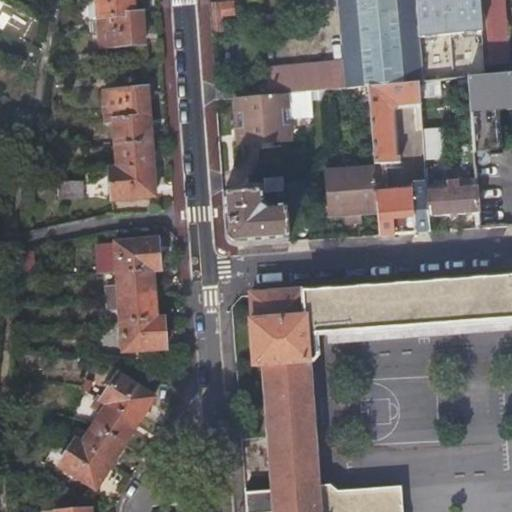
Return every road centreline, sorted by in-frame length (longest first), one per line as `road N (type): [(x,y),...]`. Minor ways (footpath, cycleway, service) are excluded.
road 1 (residential): [(511,256),(202,276)]
road 2 (residential): [(202,276),(186,0)]
road 3 (residential): [(136,511),(211,401)]
road 4 (residential): [(211,401),(202,276)]
